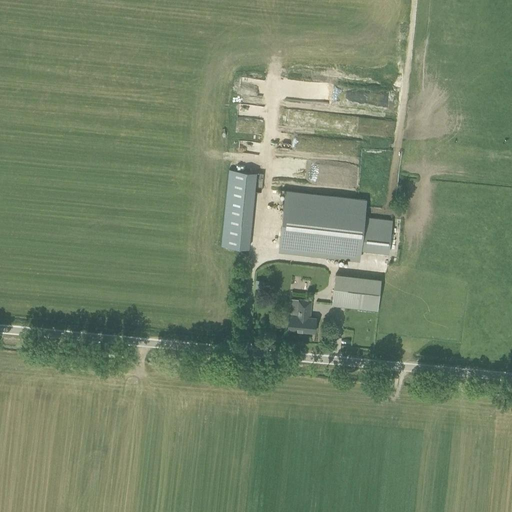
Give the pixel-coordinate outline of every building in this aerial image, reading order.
[(256,171),(247,170),(229,169),(221,245),(248,247),(256,171)] [(365,199),(284,190),(277,248),(359,257),(360,247),(387,250),(391,219),(363,216),(365,199)] [(381,278),(335,273),(331,305),(344,306),(377,309),(381,278)] [(256,280),(255,288),(264,289),(264,281),(256,280)] [(289,316),(288,328),(314,331),(315,319),(307,318),(309,300),(298,299),(291,299),(289,316)]
